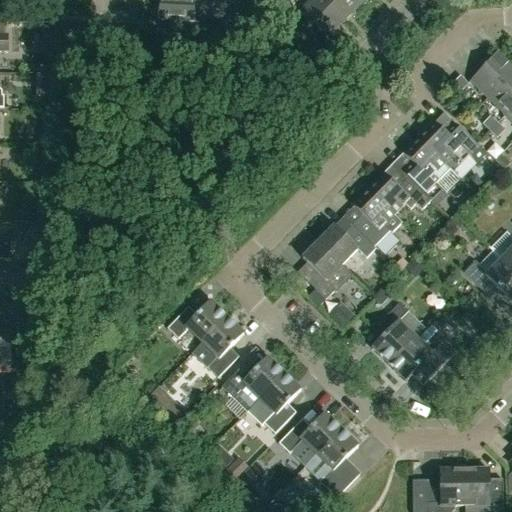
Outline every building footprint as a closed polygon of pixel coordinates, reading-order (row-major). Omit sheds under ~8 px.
[(194,0),(158,0),(157,20),(193,22),(194,0)] [(326,40),(343,22),(320,0),(310,0),(298,13),(326,40)] [(320,0),(343,22),(360,5),(354,0),(320,0)] [(471,82),(489,99),(511,75),(511,69),(497,55),(471,82)] [(511,75),(489,99),(506,116),(511,109),(511,75)] [(321,88),(314,80),(304,90),(311,98),(321,88)] [(489,132),(498,124),(490,117),(482,125),(489,132)] [(485,156),(455,127),(446,136),(435,125),(435,126),(432,123),(424,130),(427,133),(420,141),(445,165),(452,172),(451,172),(452,173),(467,157),(476,165),(485,156)] [(504,131),(498,124),(489,132),(496,139),(504,131)] [(452,172),(445,165),(420,141),(412,148),(410,146),(402,153),(405,156),(404,157),(418,170),(408,180),(431,203),(441,193),(435,186),(440,181),(441,183),(451,172),(452,172)] [(385,176),(369,192),(394,217),(405,206),(410,212),(415,207),(421,213),(431,203),(408,180),(399,190),(385,176)] [(394,217),(369,192),(354,208),(362,217),(352,227),(370,245),(375,249),(390,234),(392,235),(402,225),(394,217)] [(334,228),(318,244),(342,267),(357,251),(366,260),(376,250),(375,249),(370,245),(352,227),(343,236),(334,228)] [(494,251),(493,253),(511,271),(511,238),(506,233),(491,249),(494,251)] [(0,236),(0,260),(10,260),(10,236),(0,236)] [(342,267),(318,244),(303,260),(324,282),(315,291),(326,302),(336,292),(336,293),(352,277),(342,267)] [(511,304),(511,271),(493,253),(479,267),(475,263),(464,274),(488,298),(497,289),(511,304)] [(408,276),(423,269),(417,256),(402,262),(408,276)] [(375,301),(381,307),(389,299),(383,293),(375,301)] [(203,345),(227,320),(210,304),(197,317),(188,309),(167,330),(178,341),(188,331),(202,345),(203,345)] [(414,339),(424,329),(399,305),(378,326),(387,335),(372,350),(389,367),(415,340),(414,339)] [(332,320),(343,331),(355,319),(344,308),(332,320)] [(244,336),(227,320),(203,345),(202,345),(193,355),(207,369),(218,380),(239,358),(230,350),(244,336)] [(428,325),(424,329),(414,339),(415,340),(389,367),(406,383),(421,368),(432,379),(453,357),(441,346),(442,337),(430,325),(429,326),(428,325)] [(10,333),(0,333),(0,368),(10,368),(10,333)] [(248,414),(260,402),(260,401),(284,376),(267,359),(254,373),(245,365),(222,389),(233,400),(248,414)] [(260,401),(260,402),(274,415),(264,425),(275,436),(296,414),(287,406),(301,392),(284,376),(260,401)] [(175,428),(186,416),(159,390),(148,401),(175,428)] [(306,468),(341,432),(325,415),(311,429),(303,421),(279,445),(290,456),(291,454),(306,468)] [(338,498),(359,477),(345,462),(358,448),(341,432),(306,468),(320,483),(322,482),(338,498)] [(216,446),(206,456),(215,464),(224,454),(216,446)] [(248,470),(239,461),(224,475),(233,484),(248,470)] [(267,475),(255,463),(234,484),(246,496),(267,475)] [(488,471),(464,472),(465,508),(464,511),(502,511),(503,481),(489,480),(488,471)] [(454,508),(465,508),(464,472),(440,472),(441,482),(427,482),(426,511),(453,511),(454,511),(454,508)]
